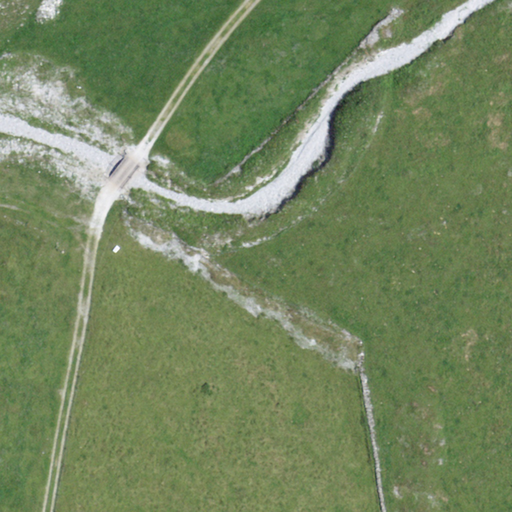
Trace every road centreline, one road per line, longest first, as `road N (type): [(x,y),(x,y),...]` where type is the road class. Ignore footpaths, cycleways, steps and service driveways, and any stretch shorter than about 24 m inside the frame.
road 1 (track): [(100,213),(53,511)]
road 2 (track): [(260,0),(115,180),(100,213)]
